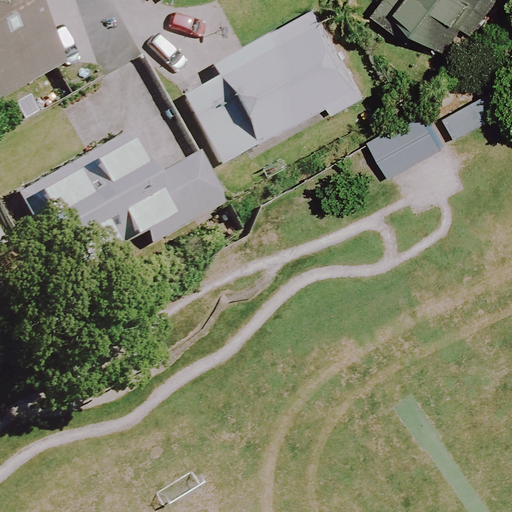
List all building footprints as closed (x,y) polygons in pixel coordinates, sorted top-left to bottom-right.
[(0,0),(0,100),(50,73),(57,69),(25,12),(40,4),(38,0),(0,0)] [(393,0),(389,7),(447,49),(458,33),(471,42),(501,0),(393,0)] [(363,101),(314,14),(208,74),(213,82),(178,102),(217,172),(328,110),(333,118),(363,101)] [(445,155),(425,116),(371,143),(391,182),(445,155)] [(145,188),(120,143),(10,206),(58,289),(150,237),(156,246),(220,209),(192,161),(145,188)]
